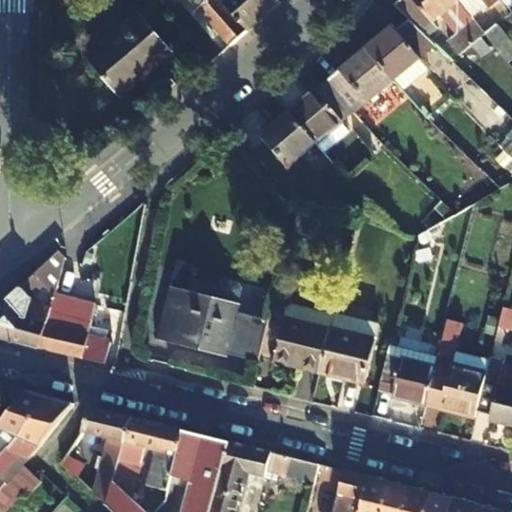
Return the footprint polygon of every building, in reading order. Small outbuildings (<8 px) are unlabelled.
[(180,0),(159,0),(169,11),(181,0),(180,0)] [(191,0),(231,45),(248,30),(221,0),(191,0)] [(221,0),(248,30),(281,2),(279,0),(221,0)] [(409,20),(419,30),(455,0),(396,0),(392,4),(409,20)] [(511,11),(502,0),(495,0),(473,19),(484,33),(511,11)] [(511,10),(511,0),(502,0),(511,11),(511,10)] [(141,17),(90,59),(119,95),(171,51),(141,17)] [(484,33),(473,19),(445,41),(457,55),(484,33)] [(419,30),(409,20),(397,30),(393,25),(367,48),(396,83),(438,49),(419,30)] [(485,34),(508,65),(511,61),(511,42),(498,24),(485,34)] [(327,81),(359,114),(396,83),(367,48),(327,81)] [(292,111),(321,145),(359,114),(327,81),(292,111)] [(321,145),(292,111),(263,134),(292,169),(321,145)] [(511,128),(497,143),(511,158),(511,128)] [(52,162),(47,172),(59,179),(64,169),(65,162),(58,158),(52,162)] [(35,291),(53,298),(54,293),(64,255),(59,252),(19,287),(29,297),(35,291)] [(171,288),(160,337),(255,360),(266,319),(232,310),(237,286),(235,281),(221,277),(216,281),(211,298),(171,288)] [(0,336),(40,346),(41,343),(50,310),(31,304),(29,297),(19,287),(0,303),(0,336)] [(95,303),(54,293),(53,298),(51,306),(50,310),(41,343),(40,346),(105,362),(110,340),(87,334),(95,303)] [(282,319),(328,330),(328,327),(331,316),(286,304),(282,319)] [(511,308),(502,307),(498,326),(511,329),(511,323),(511,308)] [(318,369),(328,330),(282,319),(273,358),(318,369)] [(328,330),(318,369),(364,381),(375,339),(328,327),(328,330)] [(384,353),(375,388),(389,392),(388,396),(425,404),(428,391),(434,367),(384,353)] [(490,356),(486,371),(484,379),(476,412),(492,415),(490,421),(511,426),(511,368),(504,366),(505,360),(490,356)] [(443,395),(439,408),(475,417),(476,412),(484,379),(486,371),(436,359),(434,367),(428,391),(443,395)] [(0,401),(0,415),(3,419),(26,392),(12,389),(0,401)] [(425,404),(439,408),(443,395),(428,391),(425,404)] [(48,398),(26,392),(3,419),(0,422),(0,446),(6,449),(48,398)] [(6,449),(0,455),(0,477),(20,455),(28,458),(76,405),(48,398),(6,449)] [(89,411),(79,433),(106,440),(93,495),(106,506),(112,484),(130,419),(90,409),(89,411)] [(130,419),(112,484),(141,511),(154,511),(164,502),(182,433),(130,419)] [(141,511),(112,484),(106,506),(112,511),(209,511),(227,447),(227,444),(182,433),(164,502),(154,511),(141,511)] [(227,447),(209,511),(237,511),(248,473),(254,450),(227,444),(227,447)] [(266,471),(270,454),(254,450),(248,473),(263,477),(264,471),(266,471)] [(319,466),(270,454),(266,471),(314,484),(319,466)] [(20,455),(0,477),(0,490),(23,465),(28,458),(20,455)] [(59,465),(67,472),(71,466),(63,459),(59,465)] [(0,490),(0,511),(19,491),(27,497),(41,481),(23,465),(0,490)] [(360,511),(368,479),(343,472),(332,511),(360,511)] [(360,511),(382,511),(390,484),(368,479),(360,511)] [(402,511),(409,489),(390,484),(382,511),(402,511)] [(402,511),(425,511),(430,494),(409,489),(402,511)] [(430,494),(425,511),(449,511),(453,500),(430,494)] [(476,511),(478,506),(453,500),(449,511),(476,511)]
